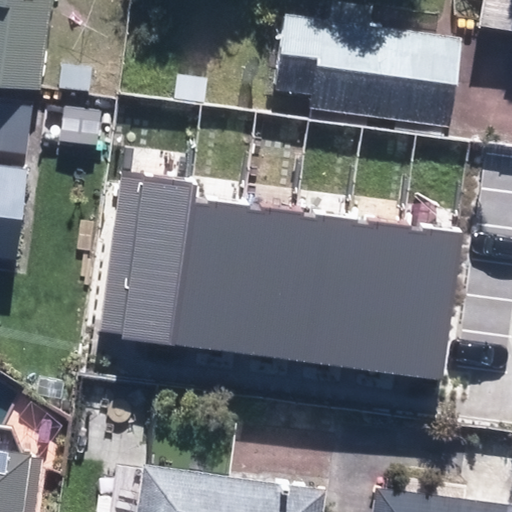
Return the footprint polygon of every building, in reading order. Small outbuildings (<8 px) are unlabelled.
[(0,0),(0,85),(39,90),(50,0),(0,0)] [(511,0),(475,0),(470,32),(511,38),(511,0)] [(459,36),(278,13),(269,87),(305,92),(303,109),(447,127),(459,36)] [(101,95),(45,93),(43,137),(100,140),(101,95)] [(0,262),(16,264),(32,152),(0,147),(0,262)] [(195,200),(197,182),(122,172),(101,330),(122,333),(121,339),(176,345),(195,200)] [(249,207),(195,200),(176,345),(230,352),(249,207)] [(300,214),(249,207),(230,352),(280,359),(300,214)] [(354,221),(300,214),(280,359),(334,366),(354,221)] [(403,226),(354,221),(334,366),(385,372),(403,226)] [(461,234),(403,226),(385,372),(442,380),(461,234)] [(35,511),(43,457),(0,450),(0,511),(35,511)] [(324,511),(328,488),(144,464),(137,511),(324,511)] [(375,487),(371,511),(509,511),(511,505),(375,487)]
